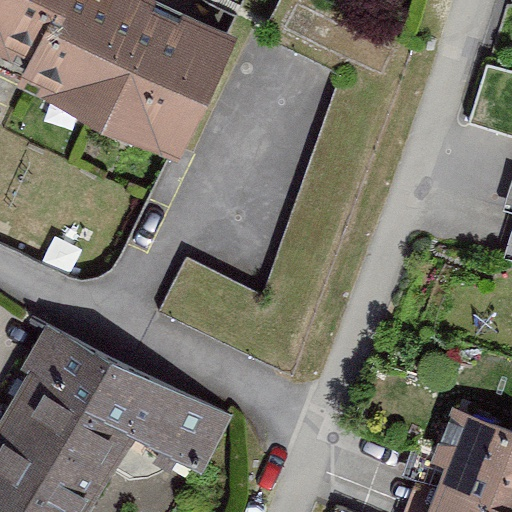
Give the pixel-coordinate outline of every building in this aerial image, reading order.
[(0,0),(0,33),(33,50),(57,0),(0,0)] [(176,0),(57,0),(33,50),(24,70),(176,144),(233,27),(176,0)] [(0,397),(0,511),(85,511),(133,430),(202,469),(231,418),(48,313),(0,397)] [(511,498),(511,419),(473,410),(454,485),(511,498)] [(511,511),(511,498),(454,485),(447,511),(511,511)]
